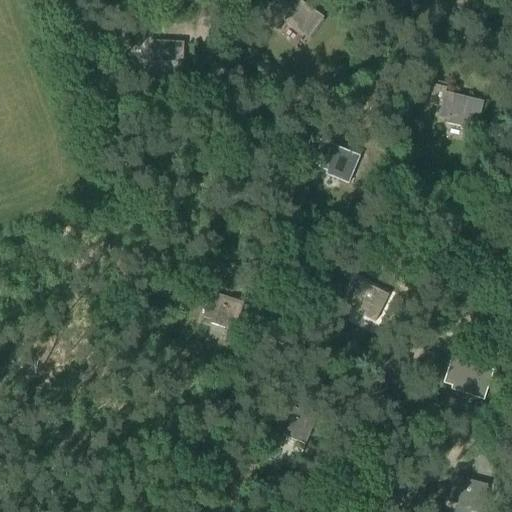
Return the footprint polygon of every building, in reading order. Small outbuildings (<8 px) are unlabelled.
[(320,18),(300,4),(301,3),(300,3),(293,11),(291,14),(292,14),(287,20),(288,21),(307,35),(308,36),(321,18),(320,17),(320,18)] [(183,73),(184,44),(150,42),(149,68),(159,69),(159,65),(173,66),(173,73),(183,73)] [(471,129),(478,100),(445,92),(439,118),(449,120),(450,117),(463,120),(462,127),(471,129)] [(351,185),(361,157),(329,144),(320,168),(329,173),(331,170),(344,175),(341,182),(351,185)] [(217,195),(230,168),(201,152),(188,175),(197,180),(199,177),(211,183),(208,190),(217,195)] [(501,256),(509,227),(476,218),(469,243),(479,246),(480,242),(493,246),(491,253),(501,256)] [(336,275),(347,281),(352,271),(340,266),(336,275)] [(377,322),(390,295),(360,280),(348,304),(357,308),(358,305),(371,311),(368,318),(377,322)] [(236,332),(245,303),(213,293),(204,318),(214,321),(215,317),(229,322),(226,329),(236,332)] [(477,397),(486,368),(454,358),(446,383),(455,386),(457,383),(470,387),(468,394),(477,397)] [(311,437),(323,409),(291,396),(281,420),(290,424),(292,421),(305,426),(302,433),(311,437)] [(475,511),(482,511),(490,485),(457,476),(450,502),(460,504),(461,501),(474,504),(472,511),(475,511)]
